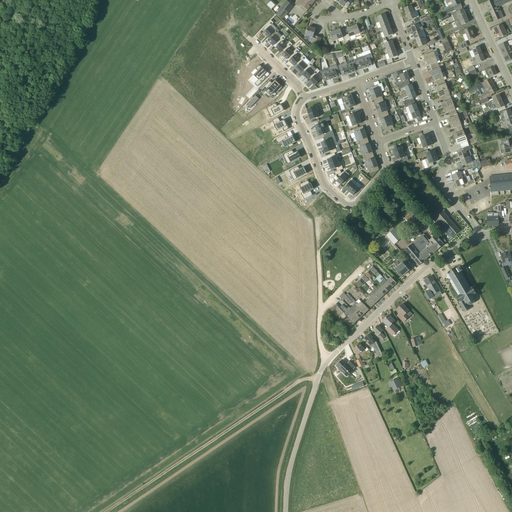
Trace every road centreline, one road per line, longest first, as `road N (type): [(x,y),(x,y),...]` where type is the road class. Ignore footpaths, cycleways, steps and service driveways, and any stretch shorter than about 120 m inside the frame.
road 1 (unclassified): [(285,511),(293,449),(327,360),(434,259),(480,234)]
road 2 (track): [(105,511),(299,381),(318,377)]
road 3 (residential): [(378,142),(384,168),(351,206),(325,186),(296,114),(304,94)]
road 4 (track): [(368,511),(319,373)]
road 5 (residential): [(480,234),(441,184),(447,151),(436,121)]
